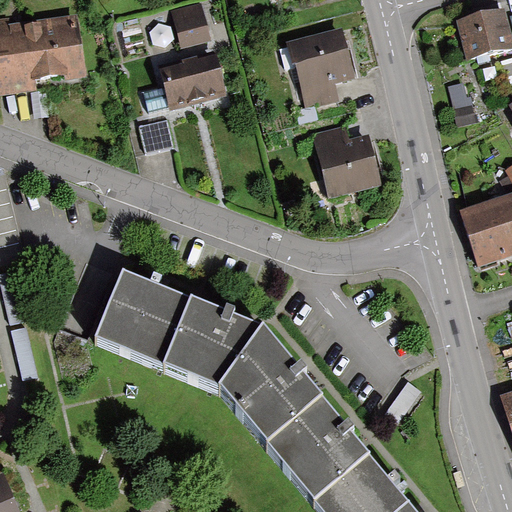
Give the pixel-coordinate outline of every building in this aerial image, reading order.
[(457,23),(467,63),(511,52),(511,37),(505,11),(457,23)] [(6,19),(0,19),(0,98),(38,93),(37,83),(87,79),(78,17),(7,26),(6,19)] [(182,51),(212,42),(205,17),(175,25),(182,51)] [(288,49),(304,112),(337,104),(333,91),(354,86),(342,36),(288,49)] [(216,53),(159,68),(170,113),(227,99),(216,53)] [(511,59),(501,63),(509,94),(511,93),(511,59)] [(449,88),(454,111),(474,107),(471,98),(468,99),(464,84),(449,88)] [(474,107),(454,111),(458,129),(481,125),(476,107),(474,107)] [(167,122),(139,128),(146,156),(174,149),(167,122)] [(344,131),(311,139),(328,206),(380,193),(368,145),(348,150),(344,131)] [(511,195),(461,213),(478,271),(511,259),(511,168),(505,172),(511,183),(511,195)] [(104,351),(174,379),(201,312),(131,284),(104,351)] [(225,400),(252,333),(201,312),(174,379),(225,400)] [(225,400),(276,461),(325,420),(252,333),(225,400)] [(511,393),(501,397),(511,434),(511,393)] [(276,461),(318,511),(331,511),(373,478),(325,420),(276,461)] [(14,511),(0,478),(0,511),(14,511)] [(400,511),(373,478),(331,511),(400,511)]
